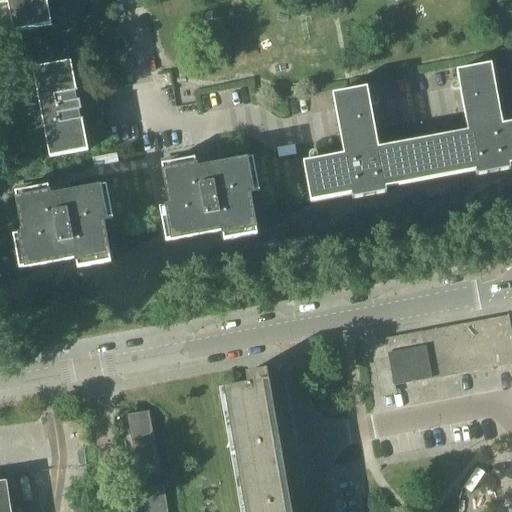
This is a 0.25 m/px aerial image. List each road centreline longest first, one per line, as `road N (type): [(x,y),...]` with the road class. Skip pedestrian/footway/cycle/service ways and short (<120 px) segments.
road 1 (residential): [(0,390),(511,287)]
road 2 (residential): [(320,511),(308,442),(493,407),(511,412)]
